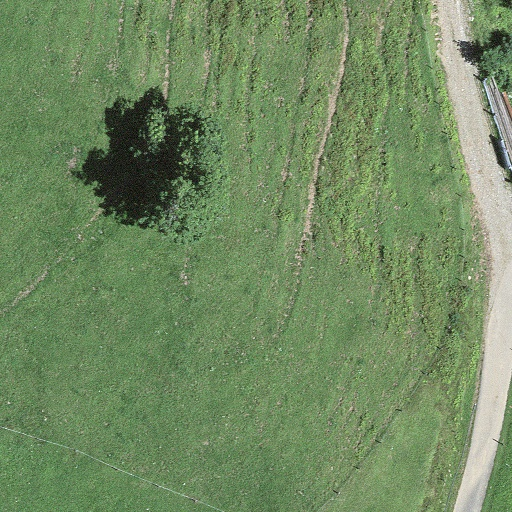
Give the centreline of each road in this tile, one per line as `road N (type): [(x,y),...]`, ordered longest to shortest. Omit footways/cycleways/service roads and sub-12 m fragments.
road 1 (track): [(454,0),(465,94),(511,235)]
road 2 (track): [(465,511),(511,298)]
